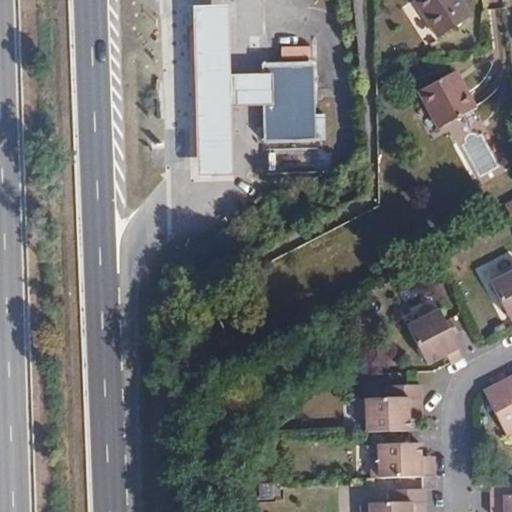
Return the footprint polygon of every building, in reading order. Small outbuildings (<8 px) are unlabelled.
[(272,99),(273,65),(248,66),(239,66),(239,42),(237,0),(201,0),(204,66),(205,112),(207,147),(208,166),(244,166),(242,121),(241,98),(250,98),(272,99)] [(472,15),(461,0),(417,0),(415,2),(440,37),(472,15)] [(272,99),(272,137),(317,137),(317,61),(273,57),(273,65),(272,99)] [(463,68),(453,73),(455,78),(466,73),(463,68)] [(455,78),(453,73),(425,88),(432,102),(437,99),(451,123),(484,106),(466,73),(455,78)] [(437,99),(432,102),(445,126),(451,123),(437,99)] [(511,252),(497,260),(506,276),(511,273),(511,252)] [(511,275),(495,284),(511,317),(511,275)] [(447,354),(451,362),(464,355),(455,335),(448,323),(442,310),(412,325),(431,363),(447,354)] [(455,320),(448,323),(455,335),(460,332),(455,320)] [(511,377),(485,392),(508,433),(511,430),(511,377)] [(409,409),(421,410),(421,383),(387,385),(388,399),(360,399),(360,419),(368,419),(368,431),(410,431),(410,417),(409,409)] [(423,463),(422,452),(422,444),(378,445),(378,456),(370,456),(371,477),(433,476),(433,463),(428,463),(423,463)] [(511,511),(511,483),(492,485),(493,510),(505,510),(505,511),(511,511)] [(424,511),(424,488),(390,488),(390,500),(362,501),(362,511),(424,511)]
